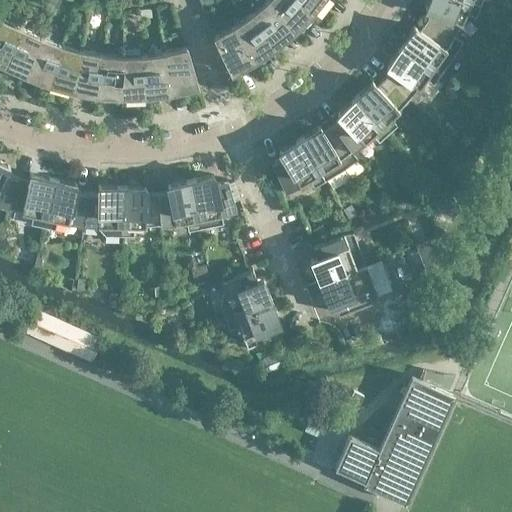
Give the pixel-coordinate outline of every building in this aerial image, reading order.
[(293,29),(266,0),(265,0),(250,13),(274,45),(293,29)] [(311,11),(298,0),(266,0),(293,29),(311,11)] [(298,0),(311,11),(319,0),(298,0)] [(474,18),(479,6),(465,0),(427,0),(424,7),(431,10),(426,20),(453,36),(461,23),(461,24),(466,14),(474,18)] [(274,45),(250,13),(233,24),(254,59),(274,45)] [(0,62),(3,64),(20,27),(0,18),(0,62)] [(446,49),(453,36),(426,20),(419,30),(414,26),(400,45),(440,74),(447,64),(439,58),(446,49)] [(254,59),(233,24),(213,35),(231,71),(254,59)] [(25,73),(41,37),(20,27),(3,64),(25,73)] [(48,82),(61,44),(41,37),(25,73),(48,82)] [(72,89),(81,50),(61,44),(48,82),(72,89)] [(440,74),(400,45),(386,65),(391,69),(385,78),(408,99),(418,88),(425,79),(433,84),(440,74)] [(197,84),(185,46),(164,51),(171,91),(197,84)] [(97,93),(102,53),(81,50),(72,89),(97,93)] [(171,91),(164,51),(143,54),(147,94),(171,91)] [(122,95),(122,55),(102,53),(97,93),(122,95)] [(147,94),(143,54),(122,55),(122,95),(147,94)] [(399,110),(408,99),(385,78),(376,85),(372,80),(354,97),(388,133),(397,125),(390,118),(399,110)] [(388,133),(354,97),(336,113),(341,118),(333,125),(352,151),(363,142),(372,134),(378,141),(388,133)] [(340,160),(352,151),(333,125),(323,131),(319,125),(299,138),(324,180),(335,174),(330,166),(340,160)] [(324,180),(299,138),(278,150),(282,156),(271,162),(284,191),(299,184),(309,179),(314,187),(324,180)] [(0,204),(7,207),(17,177),(7,172),(10,166),(0,161),(0,204)] [(43,226),(53,178),(30,173),(28,179),(17,177),(7,207),(21,211),(21,212),(32,214),(30,223),(43,226)] [(236,209),(227,179),(215,181),(214,175),(190,179),(200,228),(212,226),(210,217),(222,214),(221,214),(236,209)] [(83,223),(86,192),(75,190),(77,183),(53,178),(43,226),(55,229),(57,219),(68,222),(83,223)] [(200,228),(190,179),(167,184),(168,190),(157,193),(160,224),(174,223),(186,221),(188,230),(200,228)] [(121,235),(122,186),(98,185),(98,192),(86,192),(83,223),(97,225),(97,226),(109,226),(109,235),(121,235)] [(160,224),(157,193),(146,193),(145,192),(146,186),(122,186),(121,235),(134,235),(134,226),(145,226),(160,224)] [(354,213),(349,205),(342,208),(347,217),(354,213)] [(365,263),(360,252),(351,255),(347,245),(343,234),(312,245),(316,256),(310,259),(319,281),(365,263)] [(364,289),(360,278),(369,275),(365,263),(319,281),(327,304),(333,301),(338,312),(368,301),(364,289)] [(271,299),(266,286),(263,277),(256,279),(252,268),(221,280),(225,291),(229,302),(220,306),(225,317),(271,299)] [(274,324),(280,322),(276,312),(271,299),(225,317),(229,329),(238,325),(242,336),(243,336),(247,347),(278,335),(274,324)] [(430,307),(418,302),(412,315),(424,321),(430,307)] [(101,338),(36,309),(27,330),(91,359),(101,338)] [(405,502),(454,394),(411,374),(378,447),(349,434),(334,467),(360,479),(359,481),(405,502)]
